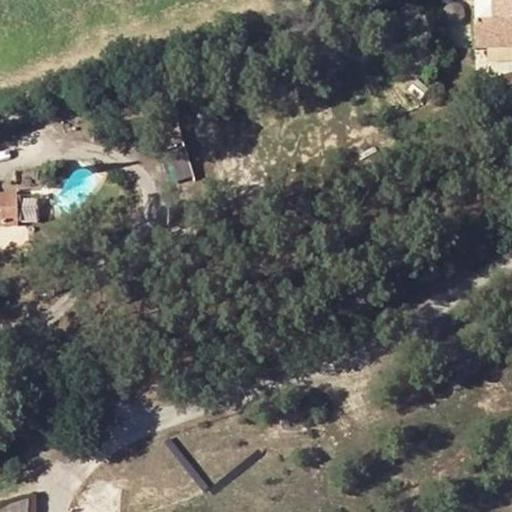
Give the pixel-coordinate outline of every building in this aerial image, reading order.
[(477,24),(473,24),(473,49),(511,48),(511,0),(491,0),(492,23),(477,24)] [(491,0),(476,0),(477,24),(492,23),(491,0)] [(427,89),(416,82),(412,89),(421,96),(427,89)] [(160,145),(172,183),(191,176),(180,139),(160,145)] [(0,227),(16,227),(16,195),(0,195),(0,227)] [(27,511),(28,503),(3,503),(2,511),(27,511)]
